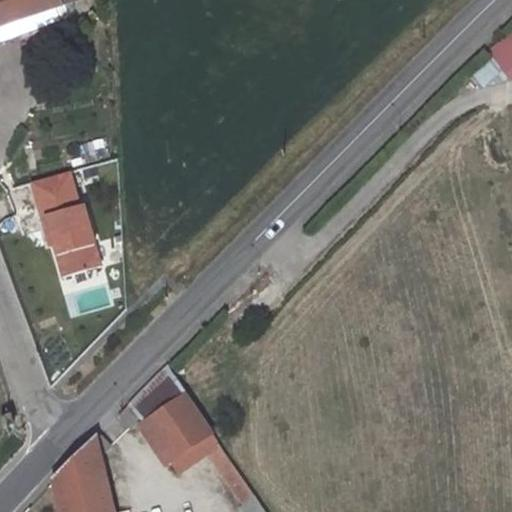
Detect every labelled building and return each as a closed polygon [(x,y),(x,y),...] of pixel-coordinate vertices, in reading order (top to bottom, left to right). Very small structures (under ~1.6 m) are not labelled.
[(0,0),(0,26),(76,1),(75,0),(0,0)] [(511,33),(489,53),(508,80),(511,77),(511,33)] [(50,244),(54,243),(62,274),(98,264),(83,208),(79,209),(71,176),(34,186),(50,244)] [(217,333),(182,369),(194,381),(228,346),(217,333)] [(168,367),(130,405),(140,418),(170,464),(171,463),(179,474),(220,445),(187,394),(168,367)] [(130,405),(118,417),(129,429),(140,418),(130,405)] [(14,425),(11,415),(1,418),(4,429),(14,425)] [(101,435),(95,440),(100,457),(111,446),(101,435)] [(95,440),(54,482),(61,511),(113,511),(100,457),(95,440)]
